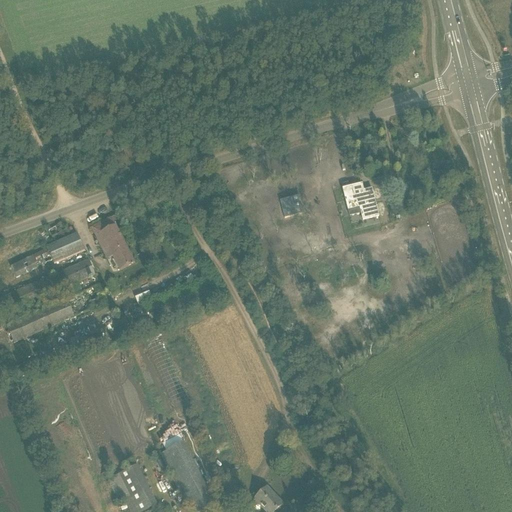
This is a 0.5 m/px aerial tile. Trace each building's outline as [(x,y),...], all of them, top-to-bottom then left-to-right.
[(362,220),(370,219),(378,217),(372,189),(364,191),(362,184),(343,189),(346,201),(357,198),(361,216),(362,220)] [(301,214),(297,197),(280,201),(284,219),(301,214)] [(91,228),(92,231),(107,260),(113,257),(120,271),(134,264),(115,226),(111,218),(91,228)] [(66,230),(62,223),(48,231),(52,238),(66,230)] [(43,238),(0,257),(0,289),(54,265),(85,252),(77,235),(47,248),(43,238)] [(329,270),(347,266),(344,254),(326,257),(329,270)] [(0,299),(0,317),(95,276),(88,260),(0,299)] [(99,284),(6,325),(15,344),(108,303),(99,284)] [(134,296),(137,306),(152,302),(149,292),(134,296)] [(16,381),(41,370),(39,363),(13,374),(16,381)] [(261,415),(268,411),(266,407),(271,405),(269,400),(257,407),(261,415)] [(196,511),(203,511),(216,506),(183,443),(179,436),(163,445),(166,452),(161,455),(187,506),(192,504),(196,511)] [(142,511),(156,506),(138,465),(114,475),(130,511),(142,511)] [(254,500),(261,507),(265,511),(275,511),(283,505),(267,488),(254,500)]
